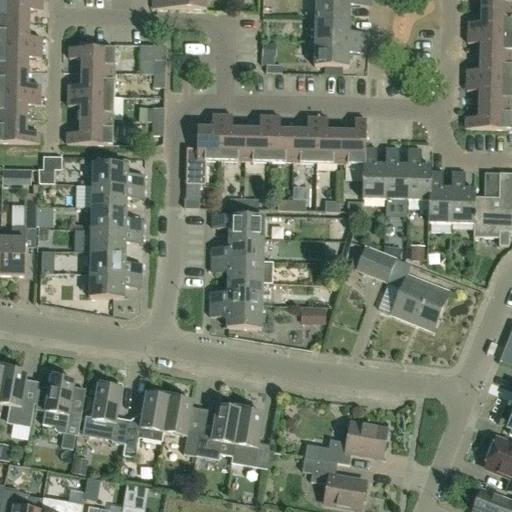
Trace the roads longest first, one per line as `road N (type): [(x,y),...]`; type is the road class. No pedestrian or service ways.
road 1 (residential): [(467,391),(158,346)]
road 2 (residential): [(445,109),(224,104)]
road 3 (residential): [(120,19),(225,23),(224,104)]
road 4 (residential): [(158,346),(174,178)]
road 5 (residential): [(158,346),(0,322)]
road 6 (residential): [(53,147),(56,18)]
road 7 (residential): [(424,511),(467,391)]
road 8 (residential): [(511,163),(442,162),(445,109)]
